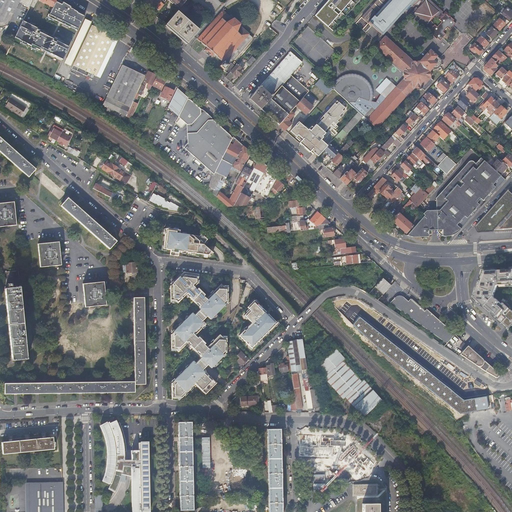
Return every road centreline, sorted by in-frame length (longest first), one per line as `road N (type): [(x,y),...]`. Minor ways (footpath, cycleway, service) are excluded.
road 1 (primary): [(149,44),(344,218)]
road 2 (residential): [(295,324),(324,295),(355,291),(496,386),(511,385)]
road 3 (residential): [(212,407),(233,418),(354,426),(402,472),(410,511)]
road 4 (residential): [(154,262),(0,120)]
road 5 (residential): [(0,190),(12,189),(36,209),(120,293),(158,290)]
road 6 (residential): [(347,207),(474,69)]
road 7 (residential): [(154,262),(244,272),(295,324)]
road 8 (primary): [(347,207),(231,96)]
road 9 (primary): [(209,78),(99,0)]
road 10 (residential): [(231,96),(314,0)]
